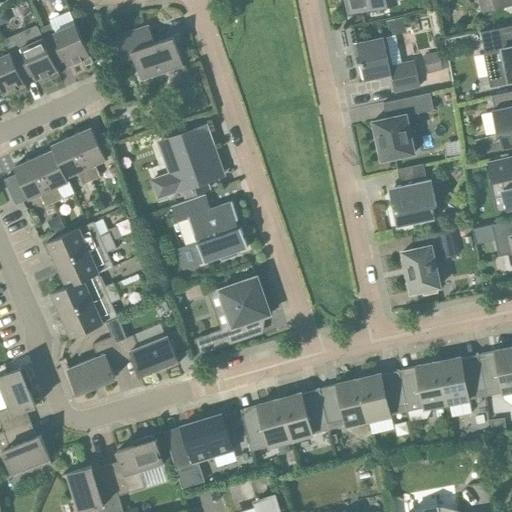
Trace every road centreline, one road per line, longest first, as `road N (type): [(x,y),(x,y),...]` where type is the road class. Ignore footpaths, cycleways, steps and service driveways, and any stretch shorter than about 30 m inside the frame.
road 1 (residential): [(0,250),(32,319),(39,360),(72,421),(315,356)]
road 2 (residential): [(315,356),(193,0)]
road 3 (residential): [(379,341),(305,0)]
road 4 (residential): [(379,341),(511,313)]
